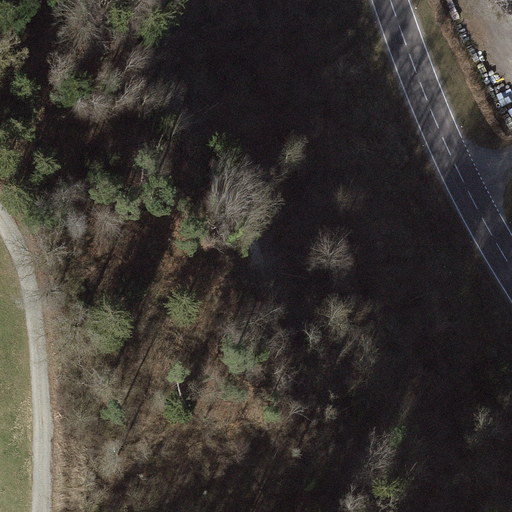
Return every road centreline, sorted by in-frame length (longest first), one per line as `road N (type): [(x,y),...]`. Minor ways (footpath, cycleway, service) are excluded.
road 1 (track): [(39,511),(31,295),(0,217)]
road 2 (primary): [(511,267),(442,136),(390,0)]
